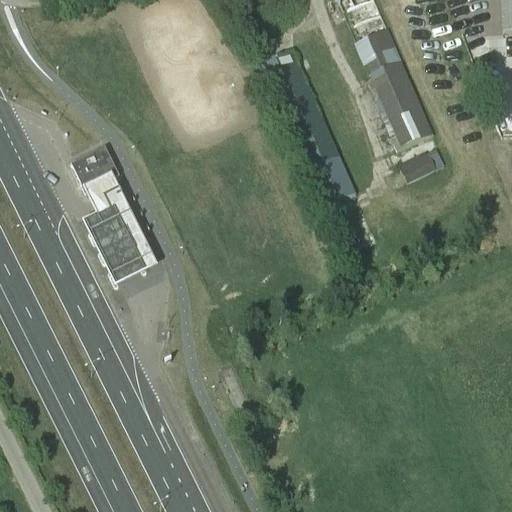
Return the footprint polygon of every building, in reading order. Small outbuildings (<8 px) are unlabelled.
[(371,0),(334,0),(381,106),(374,109),(394,155),(402,152),(432,139),(371,0)] [(511,0),(499,0),(502,37),(511,35),(511,0)] [(497,24),(469,23),(469,33),(497,33),(497,24)] [(292,55),(257,70),(320,213),(354,198),(339,164),(325,133),(292,55)] [(347,124),(325,133),(339,164),(360,156),(347,124)] [(104,153),(69,170),(84,198),(113,184),(118,181),(104,153)] [(427,157),(398,171),(406,188),(435,174),(427,157)] [(154,265),(113,184),(84,198),(91,213),(76,220),(111,288),(154,265)]
